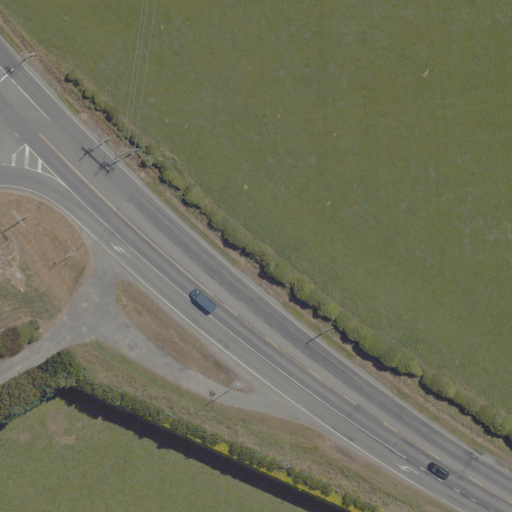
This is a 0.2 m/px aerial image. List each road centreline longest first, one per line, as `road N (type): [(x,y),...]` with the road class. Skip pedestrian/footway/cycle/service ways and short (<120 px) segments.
road 1 (primary): [(511,505),(454,472),(226,305),(0,80)]
road 2 (unknown): [(299,360),(270,395),(248,403),(68,347),(0,378)]
